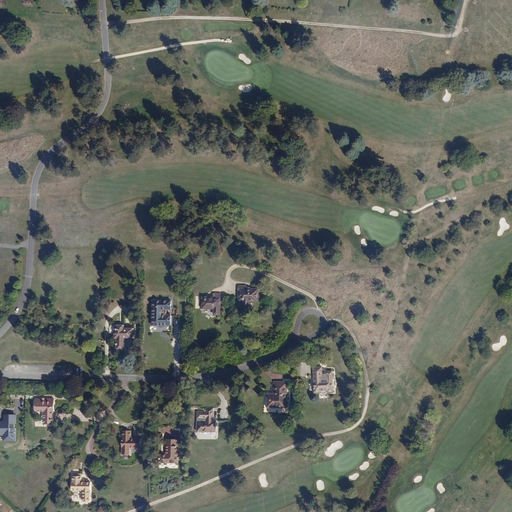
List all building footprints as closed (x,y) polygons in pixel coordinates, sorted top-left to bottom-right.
[(258,302),(258,288),(247,288),(247,286),(239,286),(239,288),(239,291),(240,292),(240,301),(243,302),(243,306),(252,306),(252,303),(254,303),(254,301),(258,302)] [(222,315),(222,294),(214,293),(213,298),(210,298),(210,297),(202,297),(202,309),(214,309),(214,315),(222,315)] [(170,310),(170,301),(151,301),(151,326),(172,327),(172,315),(162,315),(162,310),(170,310)] [(133,339),(133,328),(124,328),(124,325),(114,325),(114,339),(117,339),(117,350),(125,350),(126,339),(133,339)] [(333,392),(332,371),(326,371),(326,374),(323,374),(322,367),(313,367),(314,393),(321,393),(320,391),(327,391),(327,392),(333,392)] [(287,408),(288,382),(274,381),(274,394),(267,394),(267,408),(287,408)] [(54,412),(54,398),(35,398),(35,411),(44,412),(44,424),(52,424),(52,412),(54,412)] [(216,432),(216,421),(214,421),(214,408),(207,408),(206,421),(198,420),(198,432),(216,432)] [(16,423),(16,415),(4,414),(4,421),(0,421),(0,435),(3,436),(2,441),(16,441),(16,428),(14,428),(14,423),(16,423)] [(141,449),(141,438),(132,438),(132,431),(123,431),(122,454),(131,454),(131,448),(141,449)] [(178,463),(179,439),(166,439),(166,454),(160,454),(160,463),(178,463)] [(88,467),(89,460),(79,460),(79,472),(80,471),(88,467)] [(90,490),(90,482),(82,482),(82,472),(88,471),(88,467),(80,471),(79,476),(73,476),(73,482),(72,482),(72,490),(84,490),(83,501),(90,501),(90,490)]
